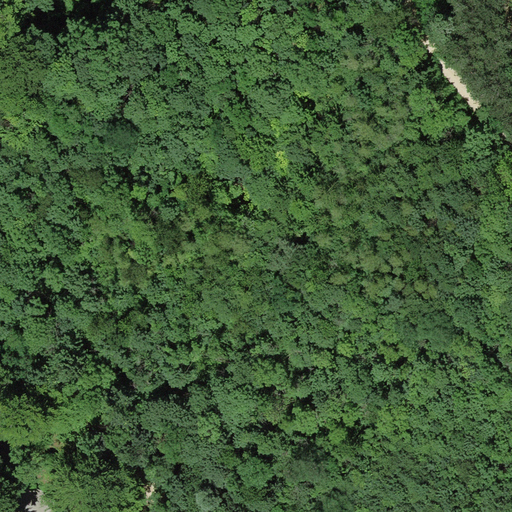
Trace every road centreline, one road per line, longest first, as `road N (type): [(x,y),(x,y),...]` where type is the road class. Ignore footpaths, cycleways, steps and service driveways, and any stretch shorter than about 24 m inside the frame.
road 1 (track): [(0,334),(101,421),(168,511)]
road 2 (track): [(511,147),(414,22),(406,0)]
